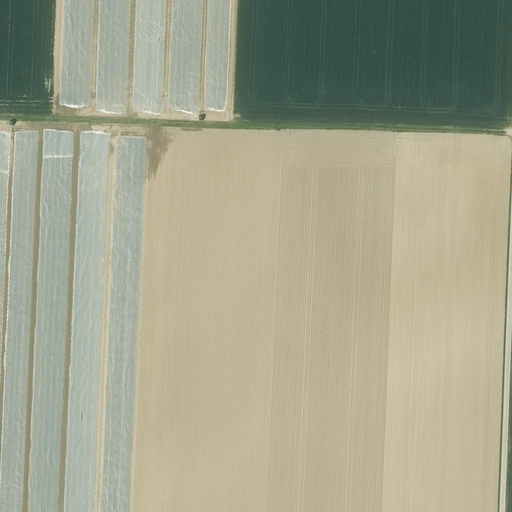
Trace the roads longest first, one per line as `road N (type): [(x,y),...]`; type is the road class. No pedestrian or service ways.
road 1 (track): [(511,134),(0,117)]
road 2 (track): [(511,370),(509,511)]
